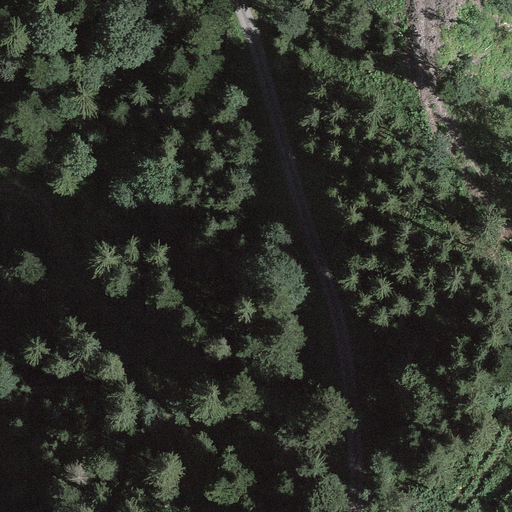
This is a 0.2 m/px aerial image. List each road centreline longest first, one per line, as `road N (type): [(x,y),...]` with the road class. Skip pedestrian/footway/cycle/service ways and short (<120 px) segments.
road 1 (track): [(358,511),(357,376),(347,304),(235,0)]
road 2 (track): [(0,185),(24,191),(44,212),(129,337),(211,511)]
